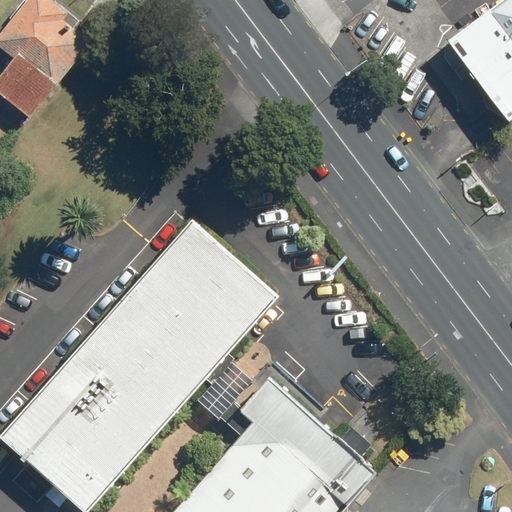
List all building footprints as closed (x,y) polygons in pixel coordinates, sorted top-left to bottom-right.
[(93,42),(64,18),(69,11),(55,0),(27,0),(0,34),(0,45),(16,58),(0,77),(0,93),(32,118),(93,42)] [(511,1),(458,44),(511,113),(511,1)] [(91,511),(285,303),(196,221),(1,432),(88,511),(91,511)] [(248,382),(230,365),(194,406),(212,423),(248,382)] [(342,511),(380,472),(275,376),(245,409),(257,421),(172,511),(342,511)]
